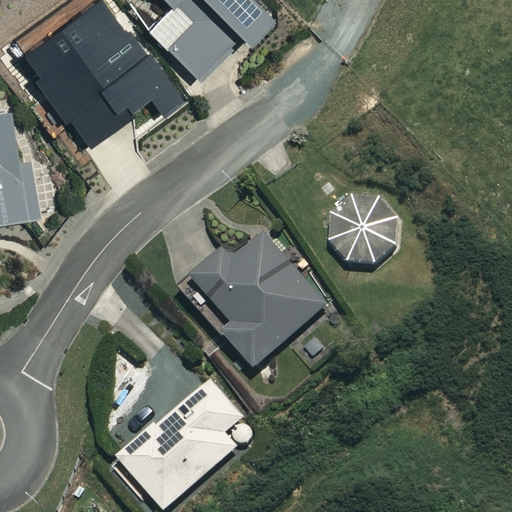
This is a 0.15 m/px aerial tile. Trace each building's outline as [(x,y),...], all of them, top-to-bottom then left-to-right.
[(163,49),(196,85),(264,22),(244,0),(157,0),(167,10),(173,4),(191,23),(163,49)] [(0,114),(0,223),(33,217),(15,112),(0,114)] [(364,201),(352,203),(338,214),(331,231),(333,249),(344,263),(361,270),(379,268),(393,257),(399,246),(400,234),(395,217),(382,205),(364,201)] [(331,312),(264,237),(240,258),(234,251),(194,287),(236,334),(226,343),(257,378),(331,312)] [(211,383),(116,464),(156,511),(172,511),(259,439),(211,383)]
